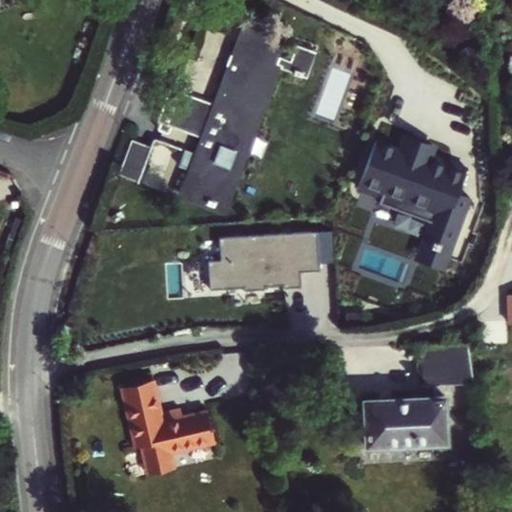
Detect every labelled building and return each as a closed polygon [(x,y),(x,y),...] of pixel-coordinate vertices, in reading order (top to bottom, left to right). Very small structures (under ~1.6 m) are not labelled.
[(197,155),(185,150),(179,165),(190,169),(183,189),(207,198),(206,202),(212,204),(213,200),(221,204),(274,62),(293,69),(292,72),(300,75),(301,72),(308,74),(316,53),(297,45),(291,61),(276,55),(282,40),(244,25),(215,104),(203,134),(202,134),(201,137),(198,145),(201,146),(197,155)] [(188,78),(182,76),(179,75),(176,76),(157,128),(158,131),(165,134),(169,133),(172,125),(185,93),(189,81),(188,78)] [(203,134),(215,104),(185,93),(172,125),(201,137),(202,134),(203,134)] [(123,173),(142,177),(150,140),(131,136),(123,173)] [(420,257),(447,267),(473,196),(461,192),(470,167),(435,154),(437,148),(406,137),(402,147),(378,138),(361,186),(384,195),(382,201),(433,220),(420,257)] [(211,258),(213,287),(247,285),(247,288),(268,287),(267,284),(287,283),(287,286),(304,285),(303,270),(323,268),(320,229),(222,235),(223,258),(211,258)] [(427,384),(434,384),(475,382),(470,341),(425,344),(427,384)] [(427,384),(425,344),(416,344),(417,384),(427,384)] [(214,440),(207,410),(181,416),(179,408),(159,412),(152,380),(120,387),(134,448),(140,447),(146,473),(173,466),(169,451),(214,440)] [(434,384),(427,384),(417,384),(418,397),(435,397),(434,384)] [(418,397),(363,400),(365,445),(446,441),(444,396),(435,397),(418,397)]
